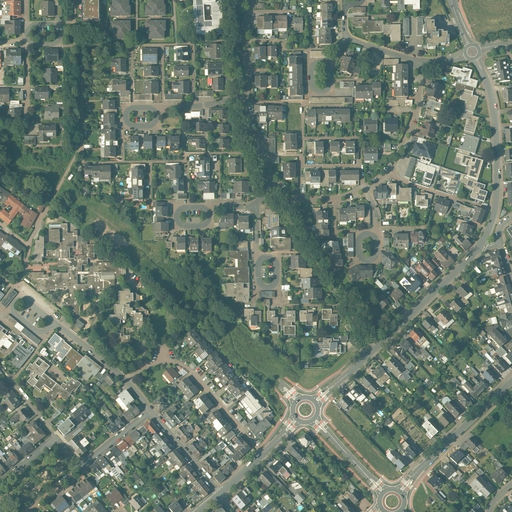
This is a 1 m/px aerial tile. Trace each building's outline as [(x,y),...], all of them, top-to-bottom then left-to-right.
[(101,22),(101,0),(79,0),(80,23),(101,22)] [(125,0),(116,0),(113,0),(113,4),(114,4),(114,8),(112,8),(112,12),(111,12),(111,17),(127,17),(127,16),(130,16),(130,12),(129,12),(129,8),(128,8),(128,4),(128,0),(125,0)] [(149,4),(149,8),(147,8),(147,12),(146,12),(146,17),(162,16),(165,16),(165,12),(164,12),(164,8),(163,8),(163,4),(163,0),(160,0),(151,0),(148,0),(148,4),(149,4)] [(222,8),(221,8),(219,0),(193,0),(194,10),(193,10),(193,19),(194,19),(196,36),(222,34),(222,26),(223,26),(222,8)] [(389,0),(398,0),(398,10),(404,9),(404,4),(404,1),(404,0),(389,0)] [(404,0),(404,1),(404,4),(414,3),(414,9),(419,9),(419,0),(404,0)] [(20,3),(15,3),(13,2),(7,2),(7,3),(6,4),(6,6),(7,6),(7,8),(6,9),(6,12),(7,13),(7,16),(10,16),(20,16),(20,3)] [(53,3),(43,3),(43,16),(49,16),(49,17),(54,17),(54,5),(54,3),(53,3)] [(332,13),(322,13),(322,21),(332,21),(332,13)] [(272,17),(257,17),(257,31),(272,31),(272,28),(272,17)] [(287,17),(278,17),(278,28),(278,32),(285,32),(285,28),(287,28),(287,25),(287,18),(287,17)] [(303,19),(296,19),(296,18),(287,18),(287,25),(294,25),(294,31),(303,31),(303,19)] [(368,21),(368,18),(352,18),(352,27),(362,27),(362,33),(368,33),(368,21)] [(322,21),(320,21),(320,29),(331,29),(332,29),(332,21),(322,21)] [(383,25),(383,21),(368,21),(368,33),(383,32),(383,25)] [(20,22),(14,22),(10,22),(5,22),(5,24),(0,24),(0,25),(5,25),(5,30),(9,30),(9,34),(8,34),(8,35),(15,35),(15,33),(20,33),(19,26),(20,26),(20,22)] [(162,22),(146,23),(146,27),(147,27),(147,31),(149,31),(149,35),(149,39),(152,39),(152,40),(161,39),(164,39),(163,35),(163,31),(164,31),(164,27),(165,27),(165,23),(162,23),(162,22)] [(443,33),(442,31),(435,32),(435,29),(434,29),(434,22),(425,22),(425,31),(426,31),(426,33),(430,33),(430,41),(426,41),(426,46),(432,46),(432,47),(438,47),(438,45),(445,45),(445,41),(447,41),(447,33),(443,33)] [(127,23),(111,23),(111,28),(112,28),(112,32),(114,32),(114,35),(114,39),(117,39),(117,40),(126,40),(126,39),(129,39),(129,35),(128,35),(128,31),(129,31),(129,27),(130,27),(130,23),(127,23)] [(400,41),(400,25),(383,25),(383,32),(383,35),(391,35),(391,42),(400,41)] [(331,37),(331,29),(320,29),(319,29),(319,37),(331,37)] [(331,45),(331,37),(319,37),(319,46),(331,45)] [(222,58),(222,46),(204,46),(204,51),(211,51),(212,58),(222,58)] [(260,48),(254,48),(254,55),(254,59),(255,59),(266,59),(266,57),(266,48),(260,48)] [(276,48),(271,48),(266,48),(266,57),(271,57),(271,58),(276,58),(276,48)] [(57,50),(51,50),(50,49),(46,49),(45,51),(45,55),(46,56),(46,61),(58,61),(58,59),(58,56),(57,55),(57,50)] [(181,50),(177,50),(177,62),(188,62),(188,49),(181,50)] [(157,50),(142,50),(142,62),(157,62),(157,50)] [(356,60),(345,57),(340,71),(351,75),(356,60)] [(293,58),(291,58),(291,66),(292,66),(301,66),(301,58),(293,58)] [(126,60),(111,60),(111,66),(116,66),(116,72),(115,73),(126,73),(126,65),(126,60)] [(218,65),(209,65),(209,70),(208,70),(208,76),(220,76),(223,76),(223,72),(224,72),(224,63),(218,63),(218,65)] [(407,65),(399,65),(398,65),(395,65),(395,74),(408,73),(407,65)] [(453,68),(447,66),(445,72),(451,74),(452,73),(451,73),(453,68)] [(157,68),(145,68),(145,77),(157,77),(157,68)] [(188,68),(174,68),(174,73),(176,73),(176,77),(188,76),(188,68)] [(471,71),(464,69),(464,71),(453,68),(451,73),(452,73),(455,74),(454,76),(463,78),(463,79),(462,85),(467,86),(469,79),(471,71)] [(55,70),(45,70),(45,82),(56,82),(56,72),(56,70),(55,70)] [(395,74),(395,82),(408,82),(408,73),(395,74)] [(266,77),(259,77),(255,77),(255,86),(259,86),(259,87),(266,87),(266,77)] [(277,89),(276,77),(271,77),(266,77),(266,87),(271,86),(271,89),(277,89)] [(221,79),(213,79),(213,91),(223,91),(223,79),(221,79)] [(477,82),(469,79),(467,86),(474,88),(475,89),(477,82)] [(126,81),(122,82),(120,80),(119,81),(118,80),(114,80),(112,81),(112,86),(114,87),(114,92),(120,92),(126,92),(126,91),(126,81)] [(408,82),(395,82),(395,90),(408,90),(408,82)] [(157,83),(145,83),(145,95),(146,95),(149,95),(152,95),(157,95),(157,83)] [(188,83),(178,83),(173,83),(173,89),(178,89),(178,95),(179,95),(182,95),(188,95),(188,83)] [(433,84),(430,83),(429,88),(428,88),(427,89),(441,94),(443,89),(442,89),(442,87),(433,84)] [(462,85),(456,83),(455,87),(464,90),(473,92),(474,88),(467,86),(462,85)] [(380,84),(372,84),(372,87),(372,96),(380,96),(380,84)] [(292,87),(290,87),(290,97),(291,97),(302,97),(302,87),(292,87)] [(364,87),(355,87),(355,99),(364,99),(364,87)] [(372,87),(364,87),(364,99),(372,99),(372,96),(372,87)] [(48,89),(35,89),(35,99),(48,99),(48,89)] [(441,94),(427,89),(427,91),(428,91),(426,96),(429,97),(436,99),(438,100),(439,98),(440,98),(441,94)] [(511,90),(509,91),(503,91),(504,103),(511,102),(511,90)] [(463,93),(462,93),(460,98),(466,100),(463,110),(473,113),(474,113),(476,105),(478,97),(472,96),(463,93)] [(435,102),(429,100),(427,107),(432,109),(433,107),(443,110),(444,105),(435,102)] [(114,110),(113,102),(103,102),(103,111),(106,111),(107,111),(114,111),(114,110)] [(267,108),(259,108),(259,112),(259,123),(266,122),(266,123),(267,123),(267,118),(267,108)] [(275,118),(275,108),(267,108),(267,118),(271,118),(275,118)] [(53,109),(45,109),(45,115),(47,115),(47,120),(50,120),(51,121),(53,118),(59,118),(58,110),(58,109),(53,109)] [(17,110),(10,111),(10,113),(7,113),(7,119),(19,119),(19,110),(17,110)] [(431,111),(427,110),(424,120),(426,120),(431,122),(430,121),(431,117),(441,120),(443,115),(431,111)] [(226,111),(220,111),(220,114),(220,120),(226,120),(229,120),(229,111),(226,111)] [(315,111),(307,111),(307,125),(316,125),(316,122),(315,111)] [(324,111),(315,111),(316,122),(324,122),(324,111)] [(332,111),(324,111),(324,122),(333,122),(332,111)] [(341,111),(332,111),(333,122),(341,122),(341,111)] [(350,111),(341,111),(341,122),(341,123),(350,123),(350,111)] [(473,113),(464,111),(463,114),(462,114),(461,119),(469,121),(467,127),(465,126),(464,131),(474,134),(476,130),(475,129),(478,121),(479,118),(472,117),(473,113)] [(107,115),(104,115),(104,120),(105,125),(104,125),(114,125),(114,115),(107,115)] [(375,120),(364,120),(364,124),(364,131),(376,131),(376,124),(376,121),(375,120)] [(397,120),(386,120),(386,124),(383,124),(383,135),(390,135),(390,133),(396,133),(396,135),(397,135),(397,127),(397,120)] [(431,122),(426,120),(425,124),(424,127),(422,126),(421,132),(422,133),(421,135),(421,136),(424,136),(432,139),(435,127),(435,126),(439,127),(440,124),(431,122)] [(203,124),(196,124),(196,126),(196,133),(204,133),(205,133),(205,132),(205,124),(203,124)] [(55,126),(39,126),(39,137),(40,137),(40,142),(46,142),(46,137),(55,137),(55,126)] [(226,126),(220,126),(220,128),(220,135),(226,135),(229,135),(229,126),(226,126)] [(114,130),(105,130),(105,135),(105,141),(113,141),(114,141),(114,130)] [(463,134),(467,136),(465,143),(464,143),(463,147),(459,146),(458,149),(470,153),(474,154),(475,154),(477,147),(479,139),(473,137),(463,134)] [(152,138),(144,138),(144,135),(138,135),(138,138),(138,146),(143,146),(143,149),(152,149),(152,146),(152,138)] [(179,137),(171,137),(171,135),(165,135),(165,139),(165,146),(170,146),(170,150),(173,150),(173,151),(179,151),(179,137)] [(296,135),(284,135),(284,143),(285,143),(286,143),(296,143),(296,135)] [(138,138),(130,138),(130,136),(124,136),(124,143),(130,143),(130,150),(138,150),(138,146),(138,138)] [(157,136),(152,136),(152,138),(152,146),(157,146),(157,148),(165,148),(165,146),(165,139),(161,139),(161,138),(157,138),(157,136)] [(35,137),(24,137),(24,146),(35,145),(35,137)] [(204,140),(196,140),(196,143),(196,149),(205,149),(205,140),(204,140)] [(226,140),(220,140),(220,143),(220,149),(229,149),(229,140),(226,140)] [(422,145),(416,144),(416,146),(415,145),(412,154),(423,157),(423,156),(431,158),(435,146),(425,143),(423,142),(422,145)] [(319,143),(319,144),(312,144),(312,143),(307,143),(307,155),(323,155),(323,143),(319,143)] [(339,143),(331,143),(331,153),(339,153),(339,149),(339,143)] [(354,143),(339,143),(339,149),(345,149),(345,154),(354,154),(354,143)] [(105,148),(105,158),(115,158),(115,148),(105,148)] [(377,154),(377,149),(364,149),(365,161),(377,161),(376,154),(377,154)] [(469,157),(462,155),(460,164),(465,166),(466,167),(466,166),(470,167),(467,176),(477,179),(483,161),(469,157)] [(411,157),(404,177),(409,179),(416,159),(411,157)] [(204,162),(194,162),(194,170),(195,171),(197,173),(198,173),(200,173),(200,176),(199,176),(199,177),(200,177),(200,180),(209,180),(209,158),(204,158),(204,162)] [(240,160),(226,160),(226,163),(230,163),(230,169),(232,169),(232,173),(237,173),(237,171),(240,171),(240,166),(240,165),(241,165),(241,164),(240,163),(240,160)] [(440,167),(420,160),(419,163),(418,163),(417,168),(427,172),(423,183),(430,185),(435,171),(438,172),(440,167)] [(294,164),(284,164),(284,172),(294,172),(294,164)] [(110,167),(99,167),(99,178),(99,179),(110,179),(110,167)] [(166,167),(165,167),(165,172),(171,172),(171,180),(172,180),(180,180),(180,171),(180,167),(171,167),(166,167)] [(138,170),(132,170),(132,178),(143,178),(143,170),(142,170),(138,170)] [(443,171),(442,171),(440,176),(452,180),(449,186),(447,190),(454,193),(458,181),(459,177),(459,176),(443,171)] [(320,172),(305,172),(305,178),(305,183),(314,183),(314,184),(320,184),(320,172)] [(336,172),(320,172),(320,184),(320,186),(326,186),(325,183),(336,183),(336,172)] [(351,172),(336,172),(336,183),(336,185),(351,185),(351,181),(351,172)] [(358,172),(351,172),(351,181),(359,181),(358,172)] [(467,176),(463,175),(461,182),(461,183),(474,187),(470,198),(484,202),(486,196),(482,194),(485,186),(476,183),(477,179),(467,176)] [(132,178),(132,184),(128,184),(128,189),(133,189),(143,189),(143,178),(132,178)] [(172,180),(172,185),(175,185),(175,192),(183,192),(183,185),(182,180),(172,180)] [(214,182),(198,183),(198,188),(205,188),(205,194),(208,194),(211,194),(214,194),(215,194),(214,182)] [(248,182),(234,183),(234,193),(235,193),(238,193),(241,193),(248,193),(248,182)] [(396,185),(387,185),(387,188),(387,196),(396,196),(396,187),(396,185)] [(411,189),(402,189),(399,189),(399,187),(396,187),(396,196),(396,202),(411,202),(411,199),(411,192),(411,189)] [(0,188),(0,199),(1,199),(5,202),(10,195),(6,192),(6,193),(0,188)] [(143,189),(133,189),(133,201),(143,200),(143,189)] [(9,215),(3,210),(0,213),(0,217),(9,224),(19,212),(23,207),(23,206),(10,195),(5,202),(4,203),(6,205),(7,204),(9,206),(10,204),(14,208),(9,215)] [(424,196),(416,196),(416,199),(417,199),(417,207),(421,207),(421,206),(427,206),(427,202),(427,201),(425,201),(425,196),(424,196)] [(449,203),(439,199),(435,211),(439,213),(440,211),(445,213),(445,214),(445,213),(449,203)] [(476,211),(460,205),(459,209),(458,210),(459,210),(482,218),(485,211),(477,209),(476,211)] [(29,211),(23,207),(19,212),(25,217),(21,225),(29,229),(37,215),(29,211)] [(364,207),(355,207),(355,208),(356,219),(364,219),(364,218),(364,215),(364,209),(364,207)] [(157,208),(156,208),(156,218),(163,218),(167,218),(167,211),(166,210),(166,208),(165,208),(157,208)] [(355,208),(347,208),(347,210),(347,221),(351,221),(356,221),(356,219),(355,208)] [(347,210),(339,210),(339,221),(339,223),(347,222),(347,221),(347,210)] [(482,218),(459,210),(458,214),(471,219),(471,218),(473,219),(472,222),(480,225),(482,218)] [(226,216),(225,216),(225,222),(225,223),(225,227),(233,226),(233,225),(233,215),(226,216)] [(271,216),(268,216),(268,228),(268,229),(272,229),(281,229),(281,222),(278,222),(278,216),(275,216),(271,216)] [(156,218),(154,218),(154,233),(168,233),(167,224),(163,224),(163,218),(156,218)] [(248,230),(248,218),(239,218),(238,218),(238,225),(239,230),(248,230)] [(77,241),(77,236),(73,236),(73,233),(67,234),(67,224),(60,224),(60,228),(59,228),(49,228),(49,244),(55,244),(55,251),(43,251),(43,258),(43,259),(59,258),(59,266),(67,265),(68,273),(68,280),(60,280),(60,273),(56,274),(56,275),(51,276),(52,278),(48,278),(48,276),(46,276),(46,275),(43,275),(43,273),(31,273),(31,279),(38,279),(38,286),(37,286),(37,291),(41,291),(41,292),(51,292),(51,289),(56,289),(56,288),(64,288),(64,287),(68,286),(68,300),(66,300),(66,307),(72,307),(72,314),(80,314),(79,307),(81,307),(81,302),(79,302),(79,298),(75,298),(75,292),(82,292),(82,294),(93,294),(93,292),(100,291),(99,289),(103,289),(103,287),(103,278),(101,278),(101,274),(101,273),(94,274),(94,276),(90,276),(87,276),(87,285),(77,285),(77,272),(81,272),(81,266),(87,265),(87,259),(94,259),(94,245),(87,245),(86,245),(86,247),(82,247),(82,250),(82,256),(78,256),(78,257),(74,257),(74,259),(70,259),(70,248),(73,248),(73,241),(77,241)] [(467,225),(462,224),(461,226),(459,232),(471,236),(473,227),(467,225)] [(281,229),(272,229),(272,239),(273,239),(283,239),(285,239),(285,235),(285,229),(281,229)] [(414,233),(415,233),(411,233),(410,233),(410,237),(408,237),(408,243),(410,243),(410,244),(413,244),(413,245),(417,245),(416,233),(414,233)] [(5,237),(0,243),(0,246),(1,247),(9,237),(6,235),(5,237)] [(408,237),(408,235),(393,235),(393,249),(408,249),(408,243),(408,237)] [(211,252),(211,239),(203,239),(203,236),(201,236),(201,242),(198,243),(198,249),(203,249),(203,252),(211,252)] [(23,249),(9,237),(1,247),(5,251),(7,249),(15,255),(16,256),(17,255),(18,255),(18,254),(19,254),(19,253),(18,252),(22,248),(23,249)] [(39,241),(35,242),(35,247),(34,247),(34,253),(33,253),(32,262),(37,262),(37,263),(42,263),(42,258),(43,258),(43,251),(43,250),(44,250),(44,237),(39,237),(39,241)] [(185,239),(177,239),(177,237),(171,237),(171,242),(177,242),(177,250),(177,251),(185,251),(185,248),(185,239)] [(198,239),(190,239),(190,237),(185,237),(185,239),(185,248),(190,248),(190,252),(198,252),(198,249),(198,243),(198,239)] [(463,242),(458,237),(455,240),(465,252),(471,246),(465,240),(463,242)] [(285,239),(283,239),(283,242),(279,242),(279,239),(273,239),(273,246),(272,246),(272,248),(273,248),(273,250),(290,250),(289,239),(285,239)] [(442,247),(436,253),(437,254),(435,256),(441,263),(447,256),(442,250),(443,249),(442,247)] [(239,249),(239,252),(229,252),(229,258),(232,258),(232,259),(236,259),(238,259),(238,268),(247,268),(247,261),(248,261),(248,257),(247,257),(247,253),(248,253),(248,252),(248,249),(239,249)] [(498,252),(489,255),(490,257),(491,260),(491,263),(494,262),(501,259),(498,252)] [(392,256),(391,255),(389,255),(385,254),(383,255),(383,260),(382,262),(382,265),(390,265),(392,267),(398,262),(392,256)] [(441,263),(440,264),(445,270),(445,269),(445,270),(453,262),(447,256),(441,263)] [(300,258),(293,258),(293,270),(300,270),(305,270),(304,259),(301,259),(301,258),(300,258)] [(440,265),(434,259),(431,261),(437,268),(440,265)] [(501,259),(494,262),(495,266),(496,269),(503,267),(501,259)] [(424,262),(420,266),(419,265),(418,266),(419,266),(417,268),(425,277),(427,276),(430,279),(430,278),(432,280),(437,276),(432,271),(435,269),(426,260),(424,262),(423,261),(424,262)] [(105,264),(105,263),(101,263),(101,264),(93,265),(93,267),(90,267),(90,276),(94,276),(94,274),(101,273),(101,274),(114,273),(114,278),(122,278),(122,276),(122,271),(119,271),(119,265),(113,265),(112,264),(105,264)] [(366,268),(361,268),(360,267),(359,267),(357,267),(357,268),(356,268),(348,272),(352,279),(353,280),(354,280),(354,281),(355,280),(361,278),(370,277),(370,279),(372,279),(372,269),(372,267),(366,267),(366,268)] [(505,275),(503,267),(496,269),(497,273),(498,277),(505,275)] [(238,268),(224,269),(225,275),(235,275),(235,284),(242,284),(249,284),(248,268),(247,268),(238,268)] [(305,270),(300,270),(300,280),(301,280),(311,280),(311,270),(305,270)] [(425,281),(417,272),(414,275),(422,283),(425,281)] [(114,273),(101,274),(101,278),(103,278),(103,287),(110,287),(110,285),(114,285),(114,278),(114,273)] [(406,277),(400,283),(410,294),(413,290),(414,292),(417,289),(416,287),(419,284),(413,277),(409,281),(406,277)] [(506,277),(499,279),(500,283),(501,287),(508,285),(506,277)] [(383,292),(390,287),(387,283),(383,286),(377,279),(375,281),(383,292)] [(311,280),(301,280),(302,280),(302,285),(303,285),(303,289),(303,290),(304,290),(314,290),(314,289),(314,285),(317,285),(317,284),(316,280),(311,280)] [(151,286),(146,282),(142,286),(147,290),(151,286)] [(235,284),(228,284),(228,291),(229,291),(229,296),(238,296),(238,300),(242,300),(244,300),(244,299),(248,299),(249,298),(249,289),(242,289),(242,284),(235,284)] [(511,293),(508,285),(501,287),(503,291),(504,295),(511,293)] [(470,291),(466,287),(465,288),(462,286),(457,291),(463,298),(469,292),(468,292),(470,291)] [(314,290),(304,290),(305,300),(309,300),(313,300),(313,299),(321,299),(321,294),(320,294),(320,291),(320,289),(314,289),(314,290)] [(397,289),(390,295),(396,301),(403,295),(397,289)] [(115,306),(115,316),(111,316),(111,320),(110,320),(110,323),(112,325),(121,325),(121,320),(122,321),(125,321),(126,320),(126,314),(129,314),(129,315),(130,317),(133,316),(133,319),(134,320),(133,321),(133,322),(134,323),(133,324),(133,325),(134,326),(138,326),(138,329),(142,329),(144,326),(144,324),(143,324),(142,316),(141,316),(141,314),(143,314),(144,314),(144,311),(144,310),(142,308),(139,308),(139,309),(136,309),(136,301),(139,301),(139,296),(137,296),(135,294),(132,294),(130,294),(130,292),(128,290),(123,290),(123,292),(119,292),(119,306),(115,306)] [(381,295),(377,299),(376,300),(374,302),(377,305),(378,304),(382,309),(388,304),(386,301),(385,300),(385,299),(381,295)] [(462,307),(455,299),(452,302),(453,302),(450,305),(457,313),(460,310),(460,309),(462,307)] [(503,306),(497,307),(498,311),(506,309),(508,314),(511,313),(511,302),(507,304),(503,306)] [(253,312),(253,310),(244,310),(244,321),(249,321),(249,327),(261,327),(261,326),(261,312),(253,312)] [(306,310),(306,311),(300,311),(300,322),(306,322),(306,326),(312,326),(312,318),(314,317),(313,310),(306,310)] [(331,310),(322,310),(322,320),(330,319),(330,326),(337,326),(337,319),(339,319),(339,311),(331,311),(331,310)] [(237,311),(232,315),(236,319),(242,315),(237,311)] [(447,316),(443,311),(436,317),(440,321),(444,326),(451,318),(448,315),(447,316)] [(274,317),(275,312),(267,312),(267,322),(271,322),(271,326),(270,327),(269,327),(269,328),(268,329),(269,329),(269,330),(269,331),(270,331),(271,331),(271,332),(278,332),(278,325),(281,325),(281,319),(281,317),(274,317)] [(286,312),(286,320),(284,320),(284,319),(281,319),(281,325),(281,331),(284,331),(284,335),(291,334),(295,333),(295,335),(295,326),(291,327),(291,323),(295,323),(295,312),(286,312)] [(500,319),(502,327),(511,325),(511,316),(508,318),(500,319)] [(84,325),(77,319),(73,325),(74,325),(80,330),(84,325)] [(433,325),(427,319),(422,324),(427,330),(429,329),(432,332),(435,329),(436,328),(433,325)] [(17,323),(14,327),(21,333),(24,328),(17,323)] [(80,330),(74,325),(73,325),(70,329),(77,335),(81,330),(80,330)] [(426,340),(416,330),(410,336),(420,346),(426,340)] [(506,342),(494,330),(488,336),(500,348),(506,342)] [(189,337),(185,340),(188,344),(197,337),(194,333),(189,337)] [(72,348),(61,340),(56,337),(57,336),(55,334),(47,343),(55,348),(61,353),(59,356),(63,359),(65,356),(72,348)] [(124,336),(124,338),(121,338),(121,334),(114,334),(114,339),(115,339),(116,345),(121,345),(121,348),(123,351),(128,350),(128,342),(130,342),(130,336),(124,336)] [(8,337),(5,335),(5,336),(0,341),(0,347),(1,349),(4,345),(9,348),(5,353),(9,356),(13,351),(18,345),(15,343),(17,341),(15,340),(14,342),(12,340),(13,338),(9,335),(8,337)] [(200,341),(197,337),(188,344),(192,348),(196,345),(201,341),(200,341)] [(323,340),(323,344),(314,344),(314,351),(320,351),(320,350),(329,349),(329,352),(336,352),(336,354),(337,354),(337,353),(340,353),(340,346),(339,346),(338,340),(331,341),(331,340),(323,340)] [(411,346),(405,340),(399,346),(405,352),(407,350),(411,347),(411,346)] [(28,353),(18,345),(13,351),(18,355),(12,363),(18,368),(22,363),(23,364),(28,357),(26,355),(28,353)] [(199,349),(194,353),(198,358),(199,357),(208,349),(204,346),(204,345),(199,349)] [(405,352),(399,346),(393,351),(399,358),(399,357),(403,354),(405,352)] [(417,354),(411,347),(407,350),(410,353),(409,354),(413,358),(417,354)] [(510,352),(507,355),(506,353),(502,357),(505,361),(510,365),(511,363),(511,347),(510,349),(508,351),(510,352)] [(83,358),(72,348),(65,356),(70,359),(66,364),(73,370),(77,366),(83,358)] [(212,352),(209,348),(208,349),(199,357),(203,361),(207,357),(213,352),(212,352)] [(428,354),(422,348),(419,351),(425,357),(428,354)] [(209,359),(208,360),(210,362),(216,357),(218,356),(216,353),(209,359)] [(409,361),(403,354),(399,357),(406,364),(409,361)] [(495,355),(491,358),(497,365),(501,361),(498,357),(495,355)] [(100,369),(85,356),(83,358),(77,366),(86,373),(83,376),(87,380),(91,374),(94,376),(98,372),(100,369)] [(210,362),(206,365),(213,373),(217,370),(223,365),(221,362),(219,360),(216,357),(210,362)] [(403,370),(392,359),(386,365),(389,369),(397,377),(400,374),(403,370)] [(507,368),(501,361),(497,365),(495,367),(501,374),(507,368)] [(223,365),(217,370),(219,372),(226,366),(224,363),(223,365)] [(44,364),(40,368),(35,364),(33,367),(30,364),(26,369),(33,374),(32,375),(31,377),(33,378),(34,379),(37,375),(41,377),(44,374),(49,367),(44,364)] [(226,366),(219,372),(221,374),(226,369),(227,370),(229,369),(226,366)] [(178,376),(171,368),(163,374),(166,378),(167,377),(172,382),(177,378),(178,377),(178,376)] [(385,373),(380,368),(373,374),(376,378),(378,380),(382,384),(389,377),(385,373)] [(221,374),(217,378),(220,382),(230,374),(227,370),(226,369),(221,374)] [(407,369),(404,372),(403,370),(400,374),(404,377),(403,378),(407,382),(411,378),(408,375),(410,373),(409,372),(407,369)] [(496,377),(488,369),(482,375),(490,383),(496,377)] [(98,372),(94,376),(99,380),(102,377),(103,376),(98,372)] [(38,381),(34,386),(40,391),(45,386),(51,391),(56,384),(44,374),(41,377),(38,381)] [(230,374),(220,382),(224,386),(228,383),(234,378),(232,376),(230,374)] [(237,378),(234,375),(232,376),(234,378),(228,383),(230,385),(236,379),(237,378)] [(108,376),(104,380),(110,387),(115,383),(108,376)] [(373,382),(367,376),(361,382),(367,388),(368,387),(372,383),(373,382)] [(479,382),(473,376),(470,379),(476,385),(479,382)] [(33,378),(29,382),(34,386),(38,381),(34,379),(33,378)] [(67,382),(66,383),(67,384),(66,385),(63,383),(60,387),(69,394),(74,387),(76,389),(79,384),(72,378),(68,383),(67,382)] [(194,387),(186,378),(177,386),(185,394),(194,387)] [(458,386),(450,378),(447,382),(454,390),(458,386)] [(476,385),(474,387),(480,393),(486,388),(480,381),(479,382),(476,385)] [(472,389),(467,382),(463,386),(469,392),(472,389)] [(231,387),(227,391),(230,395),(232,394),(240,386),(237,383),(236,383),(231,387)] [(378,390),(372,383),(368,387),(374,394),(378,390)] [(51,391),(45,397),(52,402),(55,399),(53,397),(57,392),(62,396),(61,397),(65,400),(70,395),(69,394),(60,387),(56,384),(51,391)] [(240,386),(232,394),(235,398),(240,394),(245,390),(244,389),(241,385),(240,386)] [(362,393),(355,386),(349,392),(356,399),(362,393)] [(194,387),(185,394),(189,400),(198,392),(194,387)] [(469,392),(468,392),(474,399),(480,393),(474,387),(472,389),(469,392)] [(244,389),(245,390),(240,394),(242,396),(244,394),(248,391),(246,388),(244,389)] [(251,393),(249,390),(248,391),(244,394),(246,397),(239,403),(253,419),(254,418),(259,414),(265,409),(251,393)] [(133,401),(125,391),(118,397),(119,398),(129,411),(131,409),(128,405),(130,403),(132,403),(133,403),(133,401)] [(20,405),(13,396),(15,395),(12,392),(5,398),(7,400),(4,403),(7,406),(8,405),(13,411),(20,405)] [(164,393),(151,403),(153,405),(161,399),(165,395),(164,393)] [(470,403),(461,393),(457,396),(462,401),(460,403),(465,408),(466,407),(467,408),(471,405),(470,403)] [(203,396),(194,403),(199,408),(208,401),(203,396)] [(351,404),(344,397),(338,403),(342,407),(345,410),(351,404)] [(129,411),(119,398),(116,401),(123,410),(124,409),(126,412),(127,412),(129,411)] [(162,401),(161,399),(153,405),(159,412),(167,406),(165,404),(162,401)] [(208,401),(199,408),(203,414),(212,406),(208,401)] [(455,406),(451,401),(449,404),(447,402),(443,405),(449,411),(455,417),(461,412),(455,406)] [(87,411),(83,406),(78,410),(85,418),(87,416),(90,414),(87,411)] [(131,409),(129,411),(134,417),(140,413),(134,406),(131,409)] [(265,409),(259,414),(263,420),(271,413),(271,414),(272,413),(267,407),(265,409)] [(24,409),(17,415),(20,419),(23,422),(30,417),(24,409)] [(58,410),(51,416),(54,419),(56,418),(61,413),(58,410)] [(85,418),(78,410),(73,414),(75,417),(80,423),(85,418)] [(189,410),(186,413),(187,414),(184,417),(186,419),(192,414),(189,410)] [(217,410),(207,418),(213,424),(223,416),(217,410)] [(129,411),(127,412),(126,412),(123,415),(128,422),(134,417),(129,411)] [(169,411),(162,417),(167,422),(173,417),(172,414),(169,411)] [(61,413),(56,418),(59,421),(65,416),(62,412),(61,413)] [(239,413),(235,416),(238,421),(243,418),(239,413)] [(255,426),(262,434),(271,426),(268,422),(274,417),(271,414),(271,413),(263,420),(255,426)] [(433,420),(427,414),(425,416),(429,421),(429,420),(431,422),(433,420)] [(451,421),(444,414),(438,419),(445,427),(451,421)] [(17,415),(10,421),(13,425),(14,425),(15,425),(14,424),(20,419),(17,415)] [(223,416),(213,424),(217,430),(227,422),(223,416)] [(173,417),(167,422),(172,428),(178,422),(176,419),(173,417)] [(391,425),(394,424),(390,417),(384,421),(387,426),(391,424),(391,425)] [(253,419),(245,425),(248,428),(256,421),(254,418),(253,419)] [(116,421),(114,423),(119,430),(124,425),(119,419),(116,421)] [(431,422),(429,420),(429,421),(426,423),(426,422),(422,426),(428,432),(432,437),(435,434),(436,435),(437,433),(439,431),(431,422)] [(262,434),(255,426),(253,424),(256,421),(248,428),(257,439),(259,437),(260,438),(261,436),(262,436),(263,435),(262,434)] [(35,422),(27,428),(33,435),(28,438),(29,439),(34,445),(46,436),(35,422)] [(159,431),(151,422),(148,422),(143,426),(147,431),(149,430),(153,435),(159,431)] [(227,422),(217,430),(222,437),(223,437),(231,430),(233,428),(227,422)] [(112,425),(108,428),(113,434),(119,430),(114,423),(112,425)] [(201,430),(196,424),(195,425),(191,428),(193,430),(191,432),(192,433),(193,432),(194,434),(196,432),(197,433),(201,430)] [(64,425),(63,425),(57,430),(63,437),(69,431),(67,429),(64,425)] [(143,426),(136,431),(141,438),(144,435),(148,432),(147,431),(143,426)] [(181,426),(175,432),(179,437),(186,432),(184,430),(181,426)] [(231,430),(223,437),(225,439),(226,438),(233,432),(231,430)] [(19,431),(15,434),(19,440),(23,436),(19,431)] [(136,431),(129,437),(135,443),(139,439),(141,438),(136,431)] [(153,435),(152,436),(155,440),(157,442),(164,437),(159,431),(153,435)] [(188,434),(186,432),(179,437),(185,443),(191,438),(188,434)] [(233,432),(226,438),(229,441),(235,436),(233,432)] [(305,435),(299,441),(302,443),(301,443),(304,446),(304,445),(306,448),(309,446),(311,444),(312,442),(305,435)] [(129,437),(123,441),(128,448),(132,445),(135,443),(129,437)] [(164,437),(157,442),(162,448),(168,443),(164,437)] [(243,442),(239,437),(235,441),(239,446),(236,449),(242,455),(249,448),(243,442)] [(75,438),(69,444),(75,451),(82,446),(80,443),(75,438)] [(147,445),(141,438),(139,439),(141,442),(140,443),(145,449),(147,447),(147,445)] [(205,438),(197,446),(199,448),(204,443),(207,441),(205,438)] [(478,445),(471,438),(465,444),(472,451),(475,447),(478,445)] [(123,441),(116,447),(121,453),(124,451),(128,448),(123,441)] [(410,447),(404,441),(401,445),(403,448),(401,450),(403,453),(405,452),(410,447)] [(194,442),(188,447),(193,453),(199,448),(197,446),(194,442)] [(226,447),(221,442),(217,445),(222,451),(226,447)] [(26,446),(24,447),(29,453),(34,449),(32,447),(29,443),(26,446)] [(168,443),(162,448),(168,454),(174,449),(168,443)] [(82,446),(75,451),(80,457),(87,452),(84,448),(82,446)] [(234,451),(229,446),(225,450),(230,455),(229,455),(235,462),(242,455),(236,449),(234,451)] [(304,456),(294,446),(289,451),(293,455),(299,461),(304,456)] [(418,453),(411,446),(410,447),(405,452),(412,459),(418,453)] [(22,449),(19,451),(23,457),(29,453),(24,447),(22,449)] [(116,447),(111,451),(116,458),(121,453),(116,447)] [(199,448),(193,453),(198,459),(204,453),(201,450),(199,448)] [(111,451),(104,457),(109,463),(113,460),(116,458),(111,451)] [(175,451),(169,456),(171,459),(174,462),(180,457),(175,451)] [(397,455),(396,454),(393,451),(387,457),(394,464),(395,464),(400,459),(399,458),(398,458),(398,457),(398,456),(397,455)] [(464,457),(458,451),(451,458),(457,465),(461,461),(466,466),(470,463),(464,457)] [(121,453),(116,458),(119,461),(121,464),(125,461),(119,455),(122,453),(121,453)] [(12,457),(10,459),(14,464),(20,460),(15,454),(12,457)] [(287,462),(282,456),(277,461),(282,467),(287,462)] [(499,462),(493,456),(490,459),(496,465),(499,462)] [(156,467),(167,459),(164,457),(154,465),(156,467)] [(186,464),(180,457),(174,462),(178,466),(180,468),(186,464)] [(227,457),(220,464),(222,467),(229,459),(227,457)] [(108,464),(103,458),(96,463),(102,469),(108,464)] [(207,458),(201,463),(203,465),(203,466),(205,468),(212,463),(210,461),(207,458)] [(400,459),(395,464),(397,466),(401,470),(407,464),(401,458),(400,459)] [(8,460),(5,463),(9,468),(14,464),(10,459),(8,460)] [(282,467),(277,461),(269,468),(277,475),(277,474),(279,474),(279,473),(282,476),(287,472),(282,467)] [(287,462),(282,467),(287,472),(291,476),(294,472),(290,467),(290,465),(287,462)] [(96,463),(90,468),(95,474),(99,471),(102,469),(96,463)] [(214,465),(212,463),(205,468),(210,474),(216,469),(216,468),(214,465)] [(110,467),(108,464),(102,469),(104,467),(108,472),(111,469),(110,468),(110,467)] [(229,464),(220,473),(224,477),(230,471),(231,472),(234,470),(229,464)] [(454,471),(447,464),(443,468),(444,469),(441,472),(447,478),(451,474),(450,473),(453,471),(454,472),(454,471)] [(187,465),(181,470),(183,473),(180,476),(183,480),(185,478),(187,476),(192,472),(187,465)] [(115,469),(111,472),(118,479),(121,477),(117,472),(115,469)] [(479,469),(475,473),(478,477),(479,478),(484,473),(479,469)] [(501,469),(492,477),(498,484),(507,475),(501,469)] [(136,480),(140,477),(136,472),(132,475),(136,480)] [(192,472),(187,476),(190,480),(192,483),(198,478),(192,472)] [(219,472),(213,477),(218,483),(220,483),(225,479),(224,477),(220,473),(219,472)] [(271,479),(265,472),(259,478),(265,484),(266,483),(269,486),(272,483),(274,485),(275,483),(271,479)] [(475,473),(463,484),(467,488),(470,485),(469,485),(478,477),(475,473)] [(439,479),(438,480),(434,476),(428,483),(433,488),(436,485),(438,487),(442,483),(439,479)] [(480,490),(485,485),(479,478),(478,477),(469,485),(470,485),(477,493),(480,490)] [(86,479),(80,484),(87,494),(93,489),(86,479)] [(199,480),(193,485),(195,486),(199,491),(204,486),(199,480)] [(284,487),(279,482),(275,485),(280,490),(284,487)] [(485,485),(480,490),(487,497),(494,490),(487,483),(485,485)] [(80,484),(74,489),(82,498),(87,494),(80,484)] [(209,491),(204,486),(199,491),(204,497),(208,493),(209,491)] [(251,493),(246,488),(241,492),(245,497),(251,493)] [(82,498),(74,489),(68,493),(71,497),(76,503),(82,498)] [(116,489),(110,494),(111,495),(108,498),(113,505),(119,500),(122,498),(122,497),(116,489)] [(241,492),(232,500),(241,510),(250,503),(245,497),(241,492)] [(299,492),(294,497),(300,503),(305,498),(299,492)] [(354,492),(348,498),(354,505),(360,499),(354,492)] [(444,499),(437,492),(435,495),(441,501),(444,499)] [(128,499),(124,494),(122,497),(122,498),(119,500),(123,504),(123,503),(128,499)] [(137,496),(130,502),(137,510),(143,505),(139,500),(140,500),(137,496)] [(66,503),(61,497),(53,504),(58,511),(61,511),(67,507),(69,506),(66,503)] [(257,509),(253,511),(252,511),(250,509),(246,511),(258,511),(260,511),(269,504),(272,501),(270,498),(266,501),(264,498),(263,499),(260,501),(263,504),(257,509)] [(19,500),(13,505),(16,509),(22,504),(19,500)] [(73,505),(70,500),(66,503),(69,506),(67,507),(71,511),(75,507),(73,505)] [(341,501),(337,505),(341,508),(346,504),(344,502),(342,500),(341,501)] [(105,511),(97,501),(82,511),(105,511)] [(169,508),(172,511),(178,511),(182,509),(176,503),(174,504),(169,508)] [(475,503),(469,508),(472,511),(472,510),(473,511),(474,511),(480,507),(475,503)]
